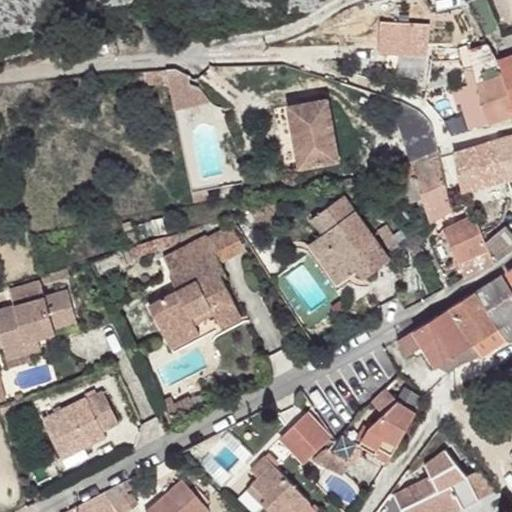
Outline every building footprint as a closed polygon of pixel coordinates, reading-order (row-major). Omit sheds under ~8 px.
[(381,20),(379,47),(411,49),(414,24),(414,23),(381,20)] [(414,24),(411,49),(427,51),(429,26),(414,24)] [(457,89),(469,128),(488,124),(488,126),(511,115),(511,102),(498,61),(489,64),(484,48),(479,46),(459,52),(470,86),(457,89)] [(498,61),(511,102),(511,54),(498,59),(498,61)] [(166,70),(171,91),(201,88),(193,83),(190,76),(176,70),(166,70)] [(145,72),(145,84),(164,83),(163,71),(145,72)] [(171,91),(175,112),(210,102),(201,88),(171,91)] [(289,107),(300,167),(338,160),(328,100),(289,107)] [(511,134),(498,138),(509,178),(511,177),(511,134)] [(480,144),(490,183),(509,178),(498,138),(480,144)] [(405,147),(410,161),(432,152),(427,139),(405,147)] [(453,152),(462,190),(490,183),(480,144),(453,152)] [(386,153),(390,168),(395,166),(410,161),(405,147),(386,153)] [(396,171),(407,203),(423,198),(421,192),(446,182),(440,157),(437,151),(432,152),(410,161),(395,166),(396,171)] [(423,198),(430,220),(452,208),(446,182),(421,192),(423,198)] [(193,191),(194,200),(208,198),(207,189),(193,191)] [(359,197),(382,236),(391,231),(368,192),(359,197)] [(310,244),(338,283),(357,270),(363,279),(390,258),(344,196),(311,219),(323,235),(310,244)] [(253,208),(256,222),(283,215),(280,202),(253,208)] [(443,229),(465,278),(494,262),(486,242),(475,215),(469,218),(443,229)] [(486,242),(499,259),(508,253),(511,249),(511,232),(506,226),(486,242)] [(219,262),(243,250),(230,228),(207,239),(219,262)] [(402,248),(404,251),(415,240),(412,235),(407,238),(402,229),(393,234),(402,248)] [(382,236),(392,254),(402,248),(393,234),(391,231),(382,236)] [(175,245),(172,235),(150,242),(153,252),(175,245)] [(149,305),(167,339),(196,325),(194,322),(214,313),(222,328),(242,317),(219,274),(225,271),(219,262),(207,239),(205,236),(163,257),(172,276),(170,276),(177,290),(149,305)] [(130,248),(133,258),(153,252),(150,242),(130,248)] [(42,276),(44,285),(68,278),(65,268),(42,276)] [(511,288),(502,275),(475,291),(498,327),(511,317),(511,288)] [(0,309),(0,336),(5,355),(26,348),(25,342),(38,338),(55,333),(54,329),(77,322),(68,290),(45,297),(40,281),(9,290),(14,306),(0,309)] [(475,291),(449,308),(472,344),(498,327),(475,291)] [(426,322),(414,330),(423,345),(437,366),(472,344),(449,308),(426,322)] [(511,317),(498,327),(506,340),(507,341),(511,337),(511,317)] [(172,348),(200,334),(196,325),(167,339),(172,348)] [(472,344),(480,356),(481,358),(506,340),(498,327),(472,344)] [(423,345),(414,330),(399,340),(408,355),(423,345)] [(5,355),(8,367),(30,361),(28,354),(41,350),(38,338),(25,342),(26,348),(5,355)] [(459,365),(480,356),(472,344),(437,366),(449,373),(459,365)] [(394,380),(401,386),(406,380),(399,374),(394,380)] [(373,402),(384,413),(396,402),(385,390),(373,402)] [(43,419),(62,458),(84,447),(106,436),(103,431),(119,423),(103,391),(87,399),(86,398),(43,419)] [(160,402),(169,420),(194,408),(189,397),(175,404),(171,397),(160,402)] [(329,449),(350,461),(360,444),(376,453),(388,459),(389,460),(415,413),(396,402),(384,413),(373,402),(336,440),(329,449)] [(281,437),(305,463),(331,437),(307,412),(303,416),(289,430),(281,437)] [(286,427),(289,430),(303,416),(300,413),(286,427)] [(66,466),(88,455),(84,447),(62,458),(66,466)] [(329,467),(343,474),(350,461),(329,449),(328,448),(322,452),(314,461),(328,468),(329,467)] [(458,511),(479,501),(467,477),(446,449),(426,464),(432,477),(393,494),(402,511),(458,511)] [(376,453),(373,458),(385,464),(388,459),(376,453)] [(261,502),(271,511),(317,511),(308,503),(310,502),(265,456),(251,470),(259,478),(252,484),(266,497),(261,502)] [(473,511),(501,497),(480,470),(467,477),(479,501),(458,511),(473,511)] [(103,493),(116,511),(126,511),(139,503),(132,493),(129,495),(126,490),(144,482),(140,474),(103,493)] [(145,511),(206,511),(209,510),(206,506),(210,502),(196,487),(192,490),(183,480),(145,511)] [(266,497),(252,484),(248,488),(261,502),(266,497)] [(65,511),(116,511),(103,493),(65,511)]
